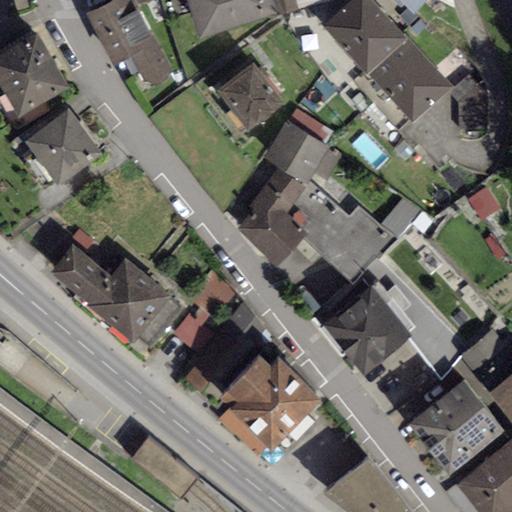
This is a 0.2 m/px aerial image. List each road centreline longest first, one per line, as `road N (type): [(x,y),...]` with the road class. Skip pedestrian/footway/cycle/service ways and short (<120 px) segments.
road 1 (residential): [(443,511),(151,149),(58,0)]
road 2 (primary): [(286,511),(0,273)]
